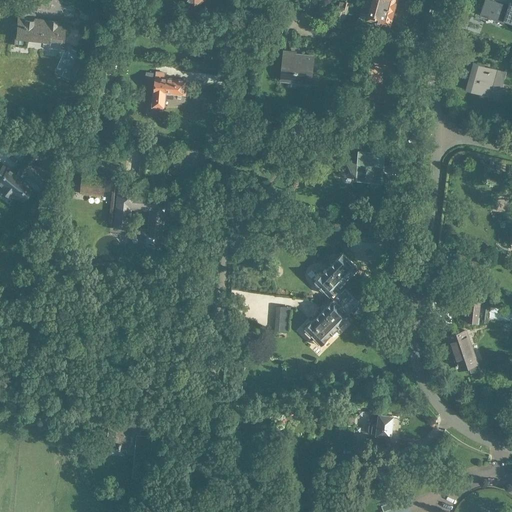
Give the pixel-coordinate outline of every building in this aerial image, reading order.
[(365,0),(364,3),(394,10),(396,0),(365,0)] [(505,20),(511,21),(511,1),(510,6),(492,0),(485,0),(481,14),(505,22),(505,20)] [(333,15),(345,18),(349,3),(344,1),(344,2),(340,1),(339,5),(336,4),(333,15)] [(394,10),(364,3),(362,10),(368,12),(367,18),(359,15),(357,21),(367,23),(368,19),(375,21),(376,23),(381,24),(384,23),(390,25),(394,10)] [(298,21),(312,26),(315,17),(301,12),(298,21)] [(18,17),(15,37),(14,37),(13,46),(18,47),(25,43),(26,38),(28,39),(44,41),(44,40),(47,40),(47,41),(62,43),(63,34),(62,34),(64,22),(40,20),(39,22),(24,20),(23,18),(18,17)] [(281,80),(311,83),(314,55),(295,53),(295,51),(284,50),(281,80)] [(113,61),(98,59),(95,88),(106,89),(107,80),(102,79),(103,71),(111,72),(113,61)] [(489,98),(498,101),(504,81),(490,77),(493,68),(473,63),(466,89),(489,96),(489,98)] [(166,92),(185,94),(186,80),(164,78),(165,73),(156,72),(153,105),(165,106),(166,92)] [(351,173),(356,174),(355,181),(382,183),(385,152),(358,150),(357,162),(347,161),(351,173)] [(29,153),(18,167),(19,168),(15,174),(6,167),(5,168),(3,166),(0,169),(0,168),(0,184),(2,186),(0,187),(0,188),(9,196),(11,193),(17,198),(18,197),(21,199),(30,188),(27,186),(28,184),(23,180),(27,174),(41,186),(50,175),(38,166),(41,162),(29,153)] [(142,166),(160,167),(161,156),(143,155),(142,166)] [(80,192),(104,195),(106,176),(82,173),(80,192)] [(119,186),(115,227),(128,228),(130,207),(151,209),(149,230),(142,229),(140,249),(160,251),(163,217),(170,218),(172,198),(139,195),(139,188),(119,186)] [(375,222),(358,221),(356,236),(373,237),(375,222)] [(358,266),(343,251),(315,279),(333,298),(344,288),(340,283),(358,266)] [(459,261),(471,263),(472,254),(461,252),(459,261)] [(307,323),(321,338),(351,310),(353,312),(359,307),(357,305),(359,302),(344,288),(333,298),(307,323)] [(473,301),(469,301),(466,321),(471,321),(471,323),(478,324),(479,317),(478,317),(479,302),(475,302),(475,301),(473,300),(473,301)] [(274,330),(289,331),(291,306),(276,305),(274,330)] [(447,336),(459,370),(477,363),(466,330),(447,336)] [(371,432),(391,435),(393,415),(374,412),(371,432)] [(133,475),(150,477),(154,435),(139,433),(140,427),(125,426),(125,423),(110,421),(108,445),(127,447),(127,450),(135,451),(133,475)] [(340,446),(352,447),(354,429),(340,427),(340,428),(334,427),(333,438),(338,439),(338,438),(341,439),(340,446)]
